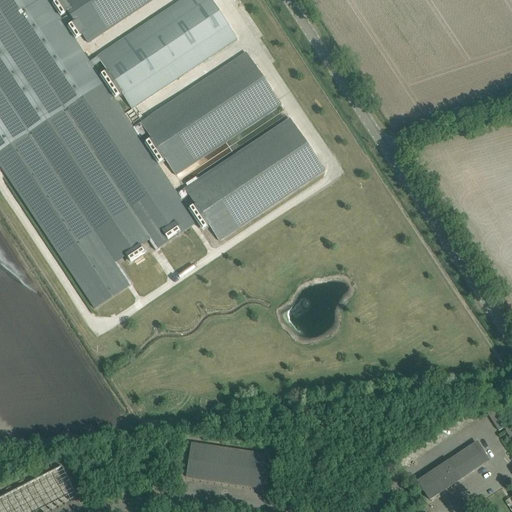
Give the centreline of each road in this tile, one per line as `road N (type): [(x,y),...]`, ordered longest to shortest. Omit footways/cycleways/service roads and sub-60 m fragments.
road 1 (tertiary): [(511,339),(382,144)]
road 2 (tertiary): [(382,144),(289,0)]
road 3 (unclassified): [(382,144),(511,99)]
